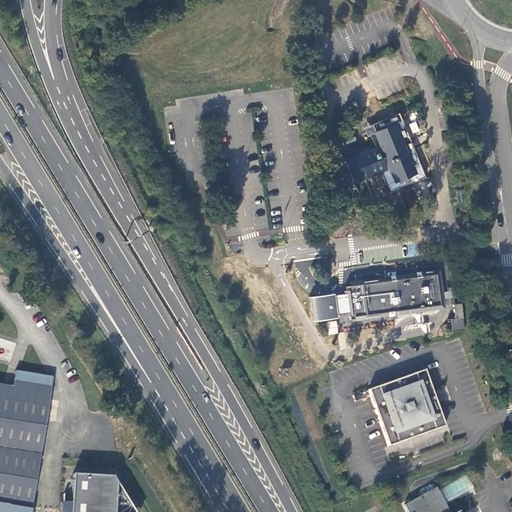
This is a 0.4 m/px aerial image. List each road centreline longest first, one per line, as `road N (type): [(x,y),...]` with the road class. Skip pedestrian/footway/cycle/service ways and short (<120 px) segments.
road 1 (trunk): [(269,511),(0,65)]
road 2 (trunk): [(0,112),(239,511)]
road 3 (trunk): [(0,164),(223,511)]
road 4 (trunk): [(292,511),(136,237)]
road 5 (trunk): [(136,237),(60,107),(24,0)]
road 6 (trunk): [(136,237),(59,77),(52,0)]
road 7 (unclassified): [(473,32),(503,206)]
road 8 (unclassified): [(503,206),(508,176),(497,106),(511,61)]
